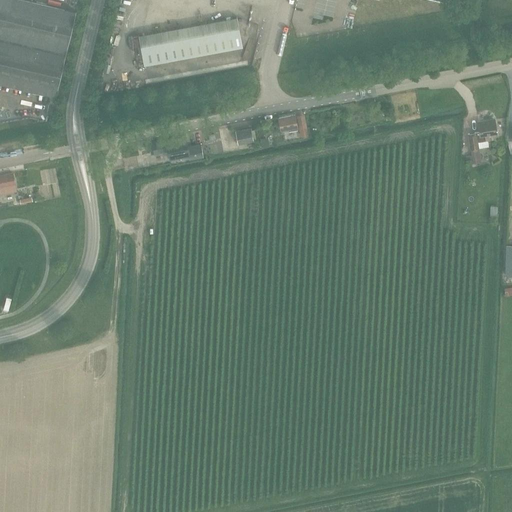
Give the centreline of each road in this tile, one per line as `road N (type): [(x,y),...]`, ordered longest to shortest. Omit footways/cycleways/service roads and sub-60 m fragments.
road 1 (track): [(221,511),(479,462),(490,240),(449,224),(453,127),(141,189),(138,229)]
road 2 (track): [(138,229),(123,511)]
road 3 (unclassified): [(273,110),(511,64)]
road 4 (tertiary): [(0,338),(45,321),(78,287),(93,233),(84,176)]
road 5 (unclassified): [(105,142),(273,110)]
road 6 (tertiary): [(73,119),(98,0)]
